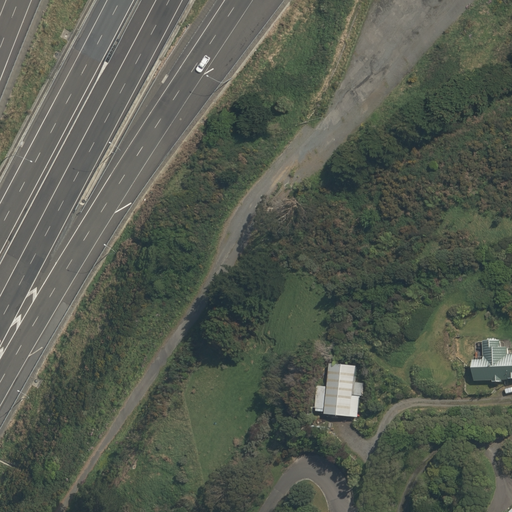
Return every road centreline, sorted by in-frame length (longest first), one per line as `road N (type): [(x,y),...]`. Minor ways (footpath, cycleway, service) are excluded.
road 1 (motorway): [(236,0),(0,379)]
road 2 (motorway): [(166,0),(0,317)]
road 3 (motorway): [(0,226),(117,0)]
